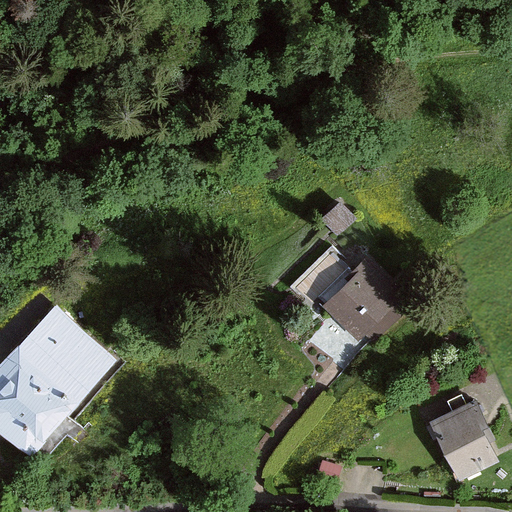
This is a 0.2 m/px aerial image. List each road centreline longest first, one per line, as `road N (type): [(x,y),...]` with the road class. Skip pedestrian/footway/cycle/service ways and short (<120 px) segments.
road 1 (track): [(511,49),(383,58),(236,122),(101,148),(0,181)]
road 2 (residential): [(424,511),(114,511)]
